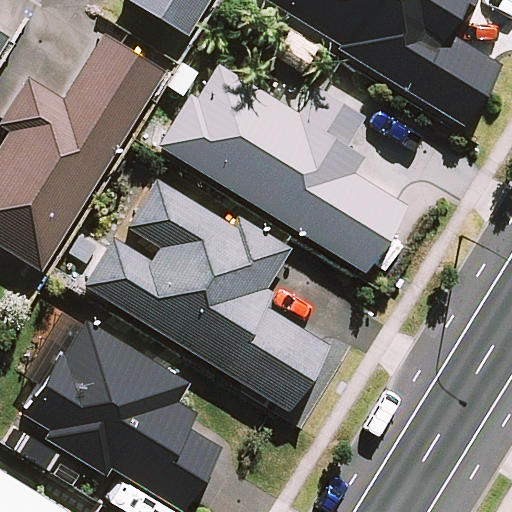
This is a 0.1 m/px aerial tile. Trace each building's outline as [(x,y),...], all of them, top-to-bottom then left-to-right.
[(123,0),(185,37),(207,0),(123,0)] [(263,0),(336,45),(334,48),(461,127),(499,67),(445,32),(454,18),(458,21),(471,0),(263,0)] [(0,246),(40,271),(162,72),(99,34),(60,98),(24,76),(0,114),(0,127),(6,131),(0,139),(0,246)] [(187,93),(156,146),(363,273),(405,205),(352,174),(362,159),(344,148),(363,117),(311,86),(295,112),(216,64),(196,98),(187,93)] [(110,237),(79,285),(286,412),(326,345),(263,307),(272,292),(265,288),(290,248),(236,216),(230,225),(152,179),(124,226),(157,248),(149,261),(110,237)] [(57,350),(20,413),(48,430),(42,439),(105,475),(109,467),(181,510),(219,448),(186,428),(195,412),(176,401),(187,382),(82,319),(62,353),(57,350)] [(0,511),(64,511),(0,473),(0,511)]
